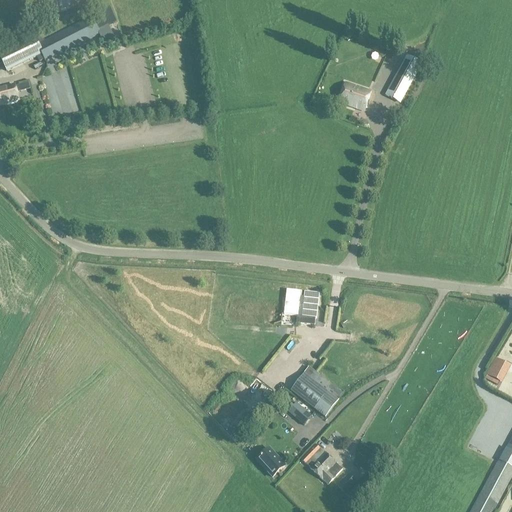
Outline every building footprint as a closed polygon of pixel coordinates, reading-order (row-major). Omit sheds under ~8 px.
[(103,29),(116,23),(110,8),(97,13),(98,18),(103,29)] [(35,36),(34,37),(4,51),(0,53),(0,58),(6,71),(7,73),(14,70),(17,68),(20,66),(37,58),(42,56),(44,60),(45,62),(100,34),(99,33),(92,17),(43,41),(39,44),(35,36)] [(110,28),(99,33),(100,34),(107,47),(117,42),(110,28)] [(366,48),(346,38),(343,45),(363,55),(366,48)] [(385,57),(386,54),(385,51),(382,50),(379,51),(378,54),(379,57),(381,58),(385,57)] [(423,63),(407,54),(385,95),(401,104),(423,63)] [(345,84),(339,104),(364,113),(371,92),(345,84)] [(0,106),(18,101),(14,86),(0,89),(0,106)] [(287,291),(284,314),(284,315),(297,316),(296,324),(315,326),(315,319),(317,319),(319,294),(305,293),(304,298),(301,297),(302,292),(287,291)] [(254,327),(266,328),(268,307),(256,306),(256,307),(251,307),(252,296),(230,294),(227,325),(249,327),(249,324),(255,324),(254,327)] [(491,358),(484,376),(500,382),(507,363),(491,358)] [(344,396),(312,371),(309,368),(291,391),(326,419),(344,396)] [(298,403),(291,413),(305,425),(313,416),(298,403)] [(501,445),(510,423),(497,418),(488,440),(501,445)] [(486,484),(470,511),(494,511),(504,494),(511,478),(511,438),(507,448),(506,447),(498,462),(486,484)] [(316,446),(301,461),(328,486),(343,470),(334,463),(324,453),(320,450),(316,446)] [(270,450),(257,462),(273,479),(286,467),(270,450)] [(348,477),(337,488),(353,504),(364,492),(348,477)]
